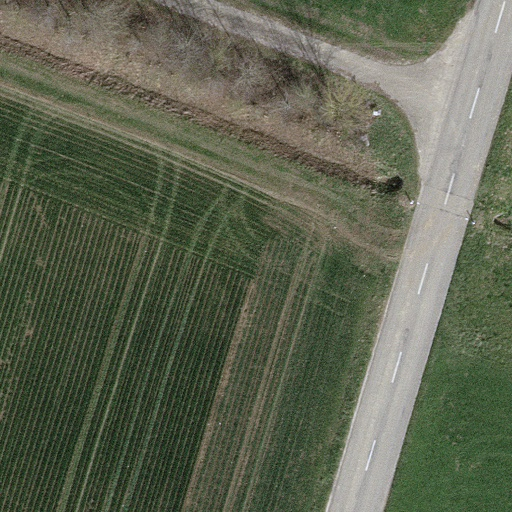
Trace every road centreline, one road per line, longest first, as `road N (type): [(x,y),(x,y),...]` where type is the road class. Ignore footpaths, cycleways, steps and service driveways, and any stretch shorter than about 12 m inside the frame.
road 1 (tertiary): [(354,511),(504,0)]
road 2 (track): [(193,0),(473,104)]
